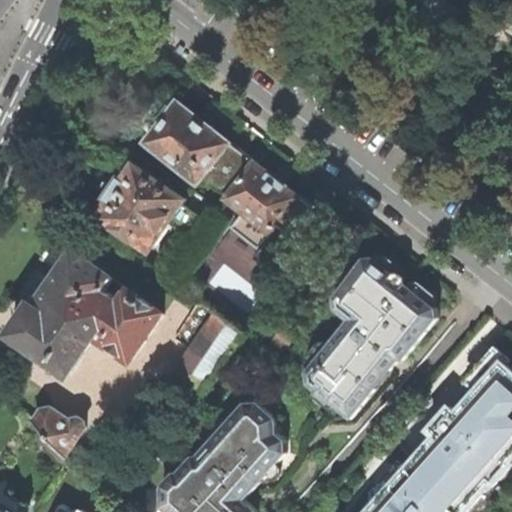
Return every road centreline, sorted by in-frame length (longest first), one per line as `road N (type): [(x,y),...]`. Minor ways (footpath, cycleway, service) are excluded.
road 1 (residential): [(148,0),(511,285)]
road 2 (secondary): [(0,138),(63,0)]
